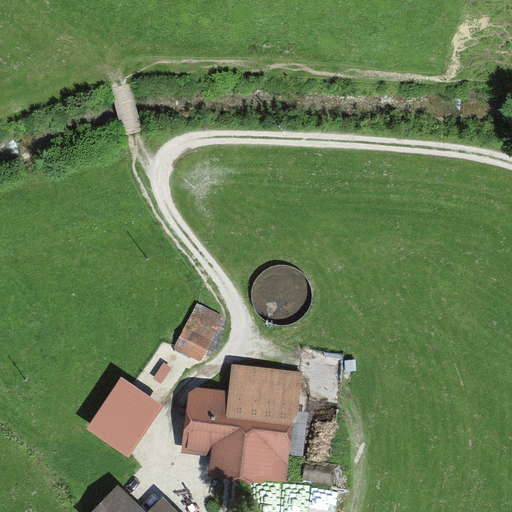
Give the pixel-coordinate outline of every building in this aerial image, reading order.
[(293,313),(306,280),(272,266),(258,299),(293,313)] [(220,319),(195,307),(178,341),(203,353),(220,319)] [(223,470),(288,481),(304,378),(237,368),(233,390),(204,385),(194,447),(226,452),(223,470)] [(130,458),(158,415),(123,393),(96,436),(130,458)] [(99,511),(179,511),(164,497),(151,511),(125,486),(99,511)]
